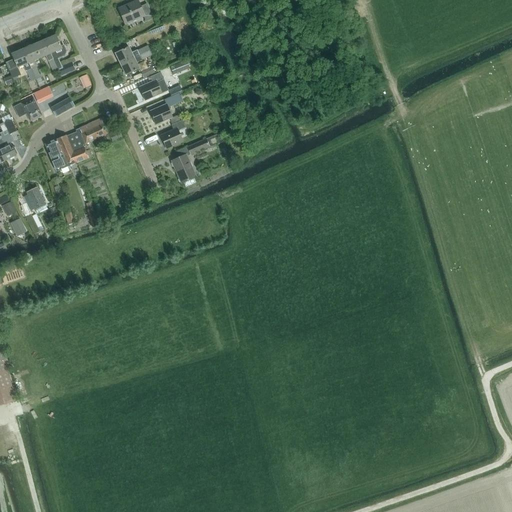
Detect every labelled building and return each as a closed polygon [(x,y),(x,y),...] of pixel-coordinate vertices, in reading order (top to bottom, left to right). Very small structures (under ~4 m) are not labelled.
[(140,6),(137,0),(119,8),(126,25),(143,18),(145,22),(153,18),(147,3),(140,6)] [(56,35),(45,40),(50,54),(56,68),(58,71),(61,77),(75,70),(72,62),(75,61),(73,57),(60,62),(58,59),(65,56),(66,52),(63,45),(60,46),(56,35)] [(56,68),(50,54),(45,40),(34,45),(39,59),(46,56),(48,62),(53,73),(58,71),(56,68)] [(23,50),(29,63),(31,69),(35,77),(36,80),(41,78),(36,67),(34,61),(39,59),(34,45),(23,50)] [(150,51),(148,46),(137,51),(132,54),(129,47),(115,54),(121,65),(134,58),(150,51)] [(27,71),(28,74),(24,76),(28,84),(31,82),(36,80),(35,77),(31,69),(29,63),(23,50),(12,54),(18,68),(24,65),(27,71)] [(141,61),(152,56),(150,51),(134,58),(121,65),(126,76),(139,69),(136,63),(141,60),(141,61)] [(174,76),(190,69),(186,61),(170,67),(174,76)] [(143,72),(145,77),(156,73),(153,67),(143,72)] [(139,88),(145,101),(162,94),(169,91),(161,73),(150,77),(152,82),(139,88)] [(83,77),(88,88),(92,86),(87,75),(83,77)] [(11,76),(5,79),(8,85),(13,83),(11,76)] [(180,86),(169,91),(171,96),(182,91),(180,86)] [(39,104),(53,98),(48,87),(34,93),(39,104)] [(167,105),(150,112),(156,125),(171,119),(172,118),(168,108),(182,102),(181,99),(178,94),(167,99),(164,100),(167,105)] [(26,112),(30,122),(42,116),(33,98),(14,107),(19,118),(25,115),(24,113),(26,112)] [(70,98),(51,108),(56,117),(74,106),(70,98)] [(172,118),(171,119),(173,124),(180,121),(178,116),(172,118)] [(9,135),(17,131),(10,117),(2,121),(9,135)] [(94,128),(99,138),(108,134),(103,124),(105,123),(103,118),(101,119),(92,123),(93,125),(95,124),(96,126),(94,128)] [(173,130),(161,136),(167,149),(183,142),(178,131),(185,128),(182,121),(171,125),(173,128),(173,130)] [(81,133),(86,144),(99,138),(94,128),(96,126),(95,124),(93,125),(92,123),(81,128),(80,129),(82,133),(81,133)] [(82,133),(80,129),(76,131),(76,132),(66,137),(66,136),(45,145),(56,172),(89,158),(84,146),(83,145),(86,144),(81,133),(82,133)] [(119,130),(110,134),(113,142),(122,138),(119,130)] [(0,133),(0,152),(4,161),(16,156),(11,145),(10,143),(5,145),(0,133)] [(218,134),(206,139),(188,148),(191,155),(209,147),(221,141),(218,134)] [(172,162),(181,184),(184,183),(186,187),(196,183),(194,178),(196,177),(186,155),(172,162)] [(54,188),(57,198),(62,197),(58,186),(54,188)] [(37,187),(27,192),(36,211),(46,206),(37,187)] [(0,205),(9,201),(7,195),(0,198),(0,205)] [(86,204),(93,226),(98,225),(90,202),(86,204)] [(7,215),(17,214),(16,203),(5,205),(7,215)] [(73,219),(71,213),(65,215),(68,225),(72,224),(71,220),(73,219)] [(39,231),(39,230),(32,217),(32,216),(26,219),(34,234),(39,231)] [(20,219),(10,223),(17,237),(27,233),(20,219)] [(0,406),(16,400),(4,362),(0,349),(0,406)]
